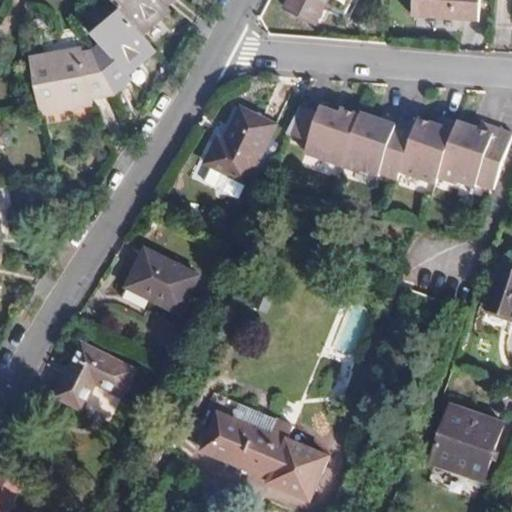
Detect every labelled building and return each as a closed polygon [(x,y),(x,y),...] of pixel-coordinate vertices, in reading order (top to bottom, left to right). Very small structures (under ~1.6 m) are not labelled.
[(106,0),(115,11),(87,33),(104,55),(95,62),(81,64),(80,60),(29,68),(39,121),(90,112),(89,104),(110,100),(129,86),(121,76),(149,54),(138,40),(167,18),(162,12),(178,0),(106,0)] [(315,25),(329,0),(290,0),(286,8),(315,25)] [(479,26),(481,0),(415,0),(413,21),(479,26)] [(251,191),(279,133),(241,114),(225,144),(222,142),(207,170),(251,191)] [(433,188),(452,139),(436,133),(416,126),(414,132),(381,121),(379,129),(359,123),(358,125),(337,119),(335,124),(318,118),(316,123),(304,119),(293,140),(308,146),(304,157),(345,171),(345,169),(380,180),(380,177),(398,183),(400,177),(433,188)] [(452,139),(456,129),(440,123),(436,133),(452,139)] [(486,192),(505,137),(478,128),(475,135),(456,129),(452,139),(433,188),(437,189),(440,181),(476,194),(477,190),(486,192)] [(491,194),(510,139),(505,137),(486,192),(491,194)] [(202,287),(147,259),(128,297),(183,324),(202,287)] [(511,310),(511,268),(503,265),(490,303),(511,310)] [(125,406),(138,382),(88,355),(60,406),(86,420),(101,392),(125,406)] [(487,476),(509,421),(459,401),(437,456),(487,476)] [(286,449),(291,437),(275,430),(269,445),(220,424),(205,462),(269,489),(286,449)] [(286,449),(269,489),(268,492),(310,511),(328,467),(286,449)] [(0,511),(13,511),(19,503),(0,491),(0,511)]
